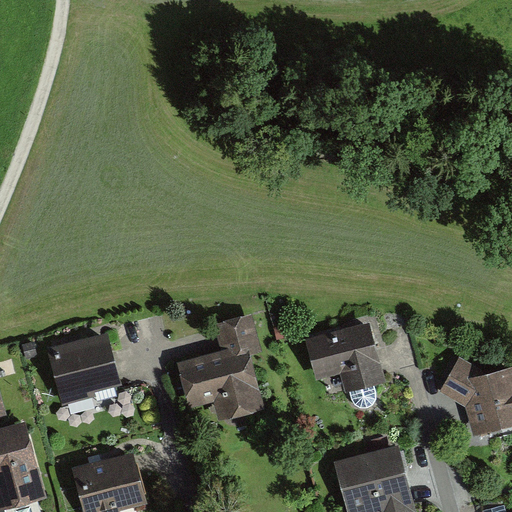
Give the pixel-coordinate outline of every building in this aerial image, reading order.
[(210,413),(216,436),(261,424),(237,331),(212,338),(219,364),(172,376),(184,420),(210,413)] [(338,387),(342,400),(378,391),(364,333),(297,350),(308,394),(338,387)] [(89,404),(115,397),(100,344),(41,360),(57,419),(90,409),(89,404)] [(464,445),(511,436),(511,377),(480,381),(454,369),(434,406),(461,423),(464,445)] [(30,511),(40,509),(20,433),(6,436),(0,415),(0,511),(30,511)] [(414,511),(397,445),(337,462),(350,511),(414,511)] [(141,511),(129,465),(66,482),(74,511),(141,511)]
